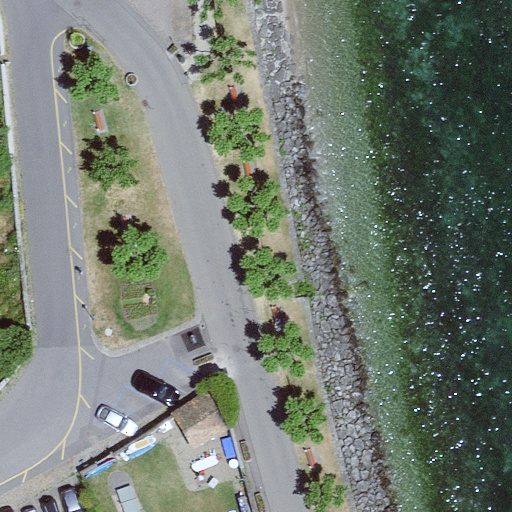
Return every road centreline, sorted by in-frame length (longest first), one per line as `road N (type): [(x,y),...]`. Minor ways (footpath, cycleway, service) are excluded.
road 1 (residential): [(87,0),(125,37),(206,185),(284,511)]
road 2 (residential): [(32,0),(50,383),(18,446),(0,456)]
